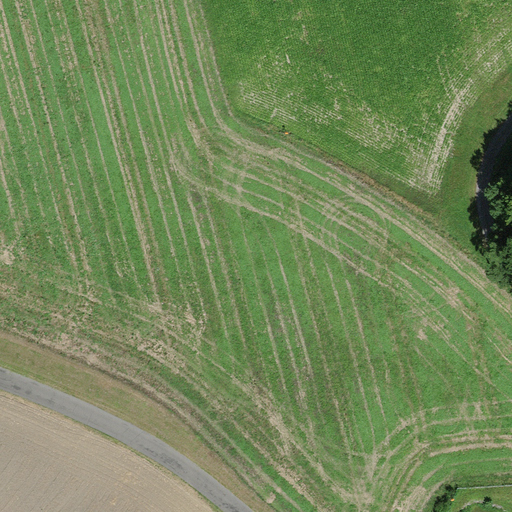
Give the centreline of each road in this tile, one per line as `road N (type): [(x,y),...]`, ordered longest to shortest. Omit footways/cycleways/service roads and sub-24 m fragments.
road 1 (track): [(233,511),(164,457),(80,409),(0,377)]
road 2 (track): [(511,271),(478,228),(476,163),(492,127),(511,111)]
